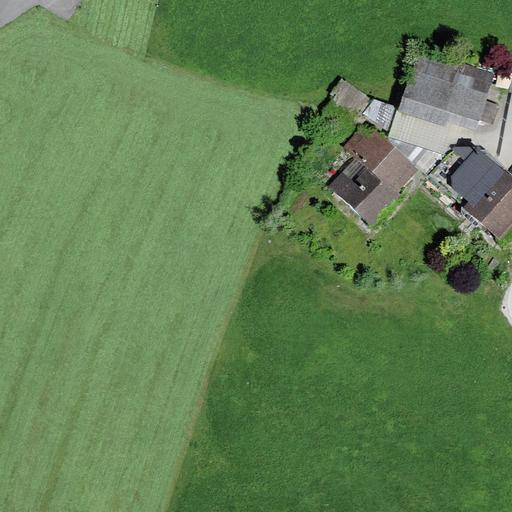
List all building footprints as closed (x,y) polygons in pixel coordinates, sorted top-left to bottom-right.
[(493,75),(419,51),(400,109),(399,113),(445,128),(447,121),(462,126),(477,130),(480,122),(492,126),(498,106),(485,102),(493,75)] [(346,82),(342,80),(331,94),(333,101),(322,113),(352,135),(358,127),(361,127),(367,118),(391,132),(390,140),(442,154),(458,147),(462,126),(447,121),(445,128),(399,113),(400,109),(373,101),(346,81),(346,82)] [(344,148),(353,155),(396,196),(418,170),(374,132),(360,130),(344,148)] [(451,177),(453,187),(469,203),(464,210),(500,241),(511,226),(511,176),(486,155),(477,148),(451,177)] [(342,173),(329,186),(372,226),(398,198),(396,196),(353,155),(339,170),(342,173)]
